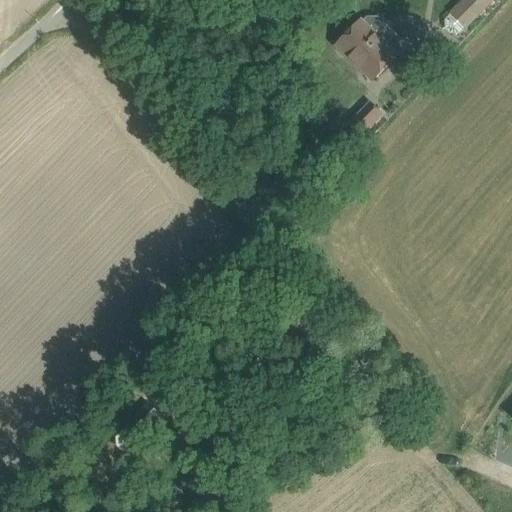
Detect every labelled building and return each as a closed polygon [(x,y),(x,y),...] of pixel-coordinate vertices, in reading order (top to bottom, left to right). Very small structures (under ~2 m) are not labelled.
[(464,0),(451,14),(445,20),(445,28),(451,34),(459,34),(465,28),(466,28),(493,0),(464,0)] [(368,19),(363,23),(360,21),(337,45),(337,46),(339,45),(349,54),(347,56),(373,81),(393,61),(385,52),(389,49),(381,41),(385,36),(385,26),(378,18),(368,19)] [(349,126),(360,136),(381,114),(371,103),(349,126)] [(171,355),(159,368),(168,377),(180,363),(171,355)] [(147,404),(125,429),(141,444),(163,419),(147,404)]
